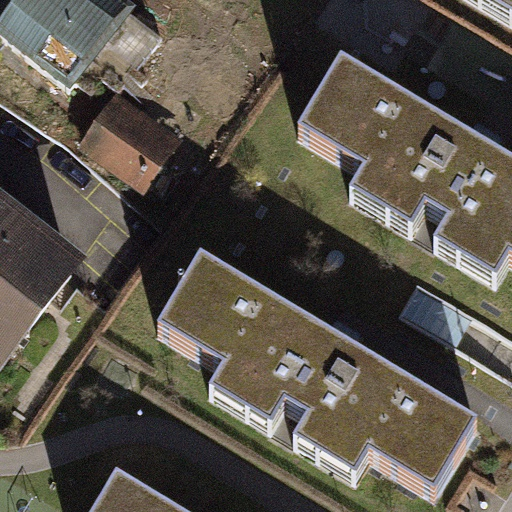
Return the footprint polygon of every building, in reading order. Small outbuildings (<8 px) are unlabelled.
[(4,0),(0,6),(0,11),(74,69),(127,0),(4,0)] [(401,237),(415,215),(441,230),(427,253),(486,288),(499,265),(511,272),(511,177),(331,70),(289,140),(355,179),(341,201),(401,237)] [(77,150),(131,188),(158,151),(104,113),(77,150)] [(0,357),(64,276),(0,225),(0,357)] [(359,463),(426,503),(468,432),(191,267),(150,338),(214,376),(200,399),(262,435),(275,413),(300,428),(286,450),(346,485),(359,463)] [(157,511),(109,483),(91,511),(157,511)]
